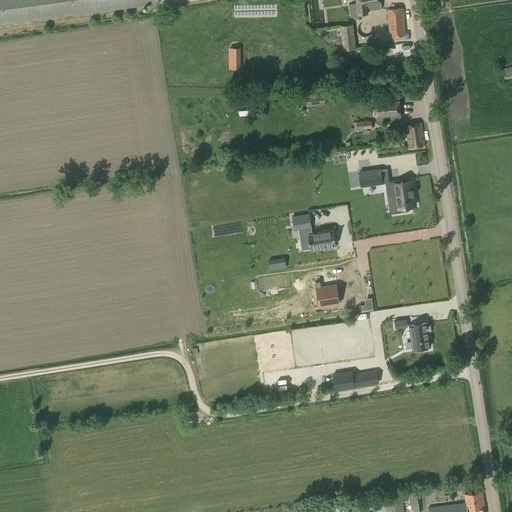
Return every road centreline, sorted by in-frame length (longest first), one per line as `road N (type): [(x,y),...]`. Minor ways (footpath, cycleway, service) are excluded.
road 1 (unclassified): [(496,511),(416,0)]
road 2 (unknown): [(364,177),(394,312),(463,301)]
